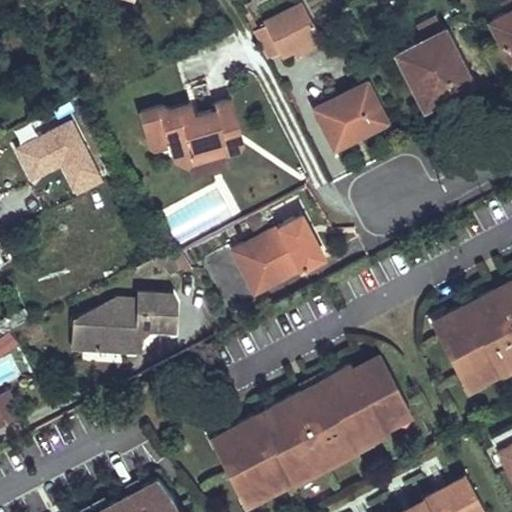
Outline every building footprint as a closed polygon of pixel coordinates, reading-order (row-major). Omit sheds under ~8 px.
[(320,33),(303,0),(300,0),(263,20),(265,24),(257,27),(253,29),(267,57),(279,51),(281,55),(294,48),(320,33)] [(511,10),(511,0),(504,0),(501,2),(507,13),(511,10)] [(249,10),(245,2),(240,4),(244,12),(249,10)] [(257,27),(249,10),(244,12),(253,29),(257,27)] [(511,10),(507,13),(490,21),(509,61),(511,59),(511,10)] [(443,29),(436,17),(414,28),(420,40),(397,52),(424,106),(453,92),(448,83),(466,74),(444,28),(443,29)] [(323,39),(320,33),(294,48),(297,53),(323,39)] [(471,83),(466,74),(448,83),(453,92),(471,83)] [(387,121),(368,82),(316,107),(335,146),(387,121)] [(237,119),(231,99),(214,104),(215,108),(194,114),(186,116),(183,109),(175,112),(168,107),(161,103),(139,110),(150,146),(163,143),(183,151),(187,166),(188,164),(195,155),(193,147),(222,139),(219,125),(237,119)] [(190,101),(168,107),(175,112),(183,109),(186,116),(194,114),(190,101)] [(60,167),(71,193),(102,181),(74,115),(11,142),(27,181),(60,167)] [(243,141),(237,119),(219,125),(222,139),(226,153),(237,150),(243,141)] [(226,153),(222,139),(193,147),(195,155),(188,164),(226,153)] [(166,156),(183,151),(163,143),(150,146),(166,156)] [(298,194),(292,170),(278,173),(271,147),(226,159),(239,209),(298,194)] [(311,232),(299,210),(292,214),(304,236),(311,232)] [(292,214),(231,249),(256,293),(324,255),(311,232),(304,236),(292,214)] [(0,263),(11,258),(0,234),(0,263)] [(169,246),(160,250),(167,263),(171,269),(179,264),(173,254),(169,246)] [(185,248),(173,254),(179,264),(195,266),(185,248)] [(160,250),(152,255),(159,267),(167,263),(160,250)] [(434,320),(466,382),(475,378),(477,381),(501,369),(499,365),(507,361),(510,366),(511,365),(511,275),(507,278),(511,287),(511,289),(502,294),(496,283),(472,296),(474,299),(466,303),(464,300),(441,312),(443,316),(434,320)] [(80,313),(79,317),(94,344),(142,347),(142,339),(142,329),(149,322),(159,322),(176,323),(177,300),(172,288),(138,287),(137,295),(119,294),(80,313)] [(0,332),(31,316),(25,306),(0,318),(0,332)] [(94,344),(79,317),(73,317),(72,343),(94,344)] [(142,339),(159,322),(149,322),(142,329),(142,339)] [(9,329),(0,334),(0,354),(18,343),(9,329)] [(224,438),(214,443),(240,494),(251,488),(255,497),(291,478),(290,475),(298,471),(301,476),(347,452),(344,447),(361,438),(363,441),(386,429),(380,418),(407,403),(381,353),(353,367),(350,360),(326,372),(328,376),(311,385),(310,382),(263,406),(265,409),(257,413),(256,410),(220,429),(224,438)] [(10,356),(0,360),(0,382),(18,375),(10,356)] [(0,424),(18,415),(5,391),(0,393),(0,424)] [(511,482),(511,428),(492,438),(511,482)] [(480,511),(483,511),(463,471),(446,480),(450,489),(441,493),(437,485),(421,494),(423,497),(420,498),(422,502),(403,511),(388,511),(385,511),(480,511)] [(129,490),(143,483),(138,474),(125,481),(129,490)] [(171,493),(158,475),(143,483),(129,490),(110,501),(88,511),(184,511),(178,503),(176,504),(171,493)] [(446,480),(437,485),(441,493),(450,489),(446,480)] [(80,511),(88,511),(110,501),(105,492),(77,506),(80,511)] [(421,494),(388,511),(403,511),(422,502),(420,498),(423,497),(421,494)]
